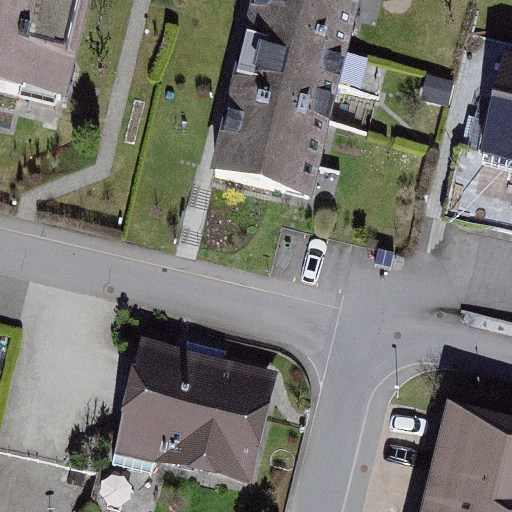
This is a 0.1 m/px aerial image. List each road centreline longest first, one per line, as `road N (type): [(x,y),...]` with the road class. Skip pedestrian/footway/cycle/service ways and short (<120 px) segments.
road 1 (residential): [(364,328),(0,241)]
road 2 (residential): [(319,511),(364,328)]
road 3 (residential): [(511,362),(364,328)]
